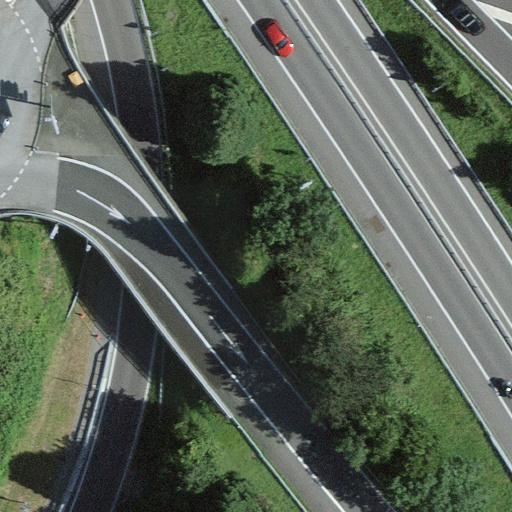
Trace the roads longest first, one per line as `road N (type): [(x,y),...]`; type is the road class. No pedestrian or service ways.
road 1 (motorway): [(109,0),(133,127),(142,287),(126,397),(89,511)]
road 2 (trunk): [(0,180),(60,181),(91,192),(137,226),(372,511)]
road 3 (trunk): [(262,7),(511,389)]
road 4 (trunk): [(511,290),(318,0)]
